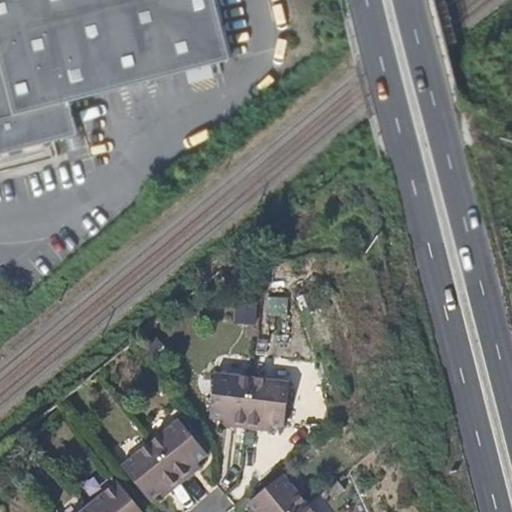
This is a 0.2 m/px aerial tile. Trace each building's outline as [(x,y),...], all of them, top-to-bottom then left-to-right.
[(231,56),(216,0),(0,0),(0,152),(80,129),(70,96),(231,56)] [(246,425),(252,374),(215,370),(209,415),(223,417),(233,417),(232,424),(246,425)] [(288,378),(252,374),(246,425),(258,427),(258,420),(269,421),(283,423),(288,378)] [(173,416),(144,441),(178,480),(189,471),(184,467),(192,460),(202,451),(173,416)] [(268,428),(269,421),(258,420),(258,427),(268,428)] [(178,480),(144,441),(116,465),(146,499),(157,490),(163,484),(167,489),(178,480)] [(196,465),(192,460),(184,467),(189,471),(196,465)] [(296,511),(307,504),(282,473),(247,503),(254,511),(296,511)] [(114,480),(85,504),(90,511),(139,511),(140,511),(114,480)] [(163,484),(157,490),(161,494),(167,489),(163,484)]
